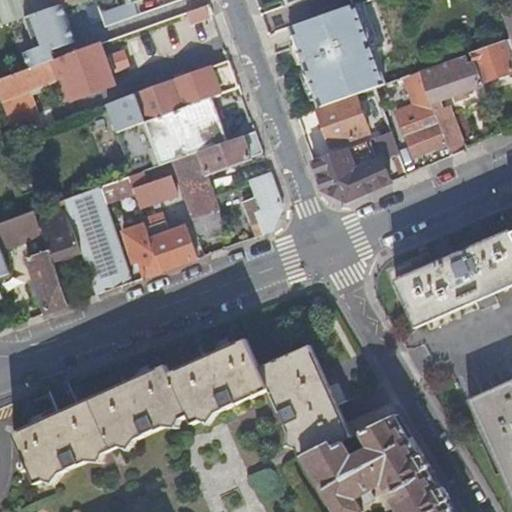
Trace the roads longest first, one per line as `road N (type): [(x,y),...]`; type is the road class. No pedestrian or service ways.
road 1 (residential): [(0,359),(20,359),(325,248)]
road 2 (residential): [(325,248),(476,511)]
road 3 (residential): [(234,0),(325,248)]
road 4 (residential): [(325,248),(511,166)]
